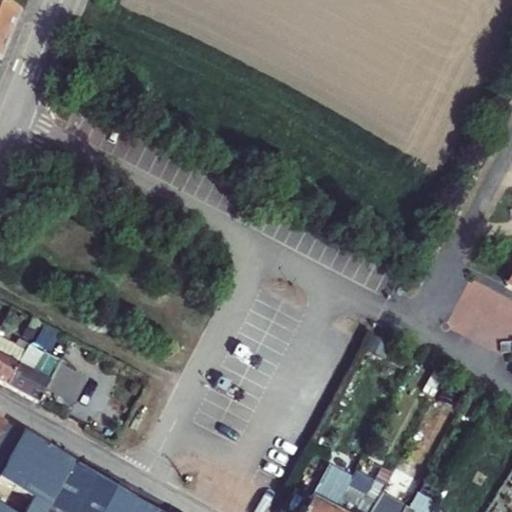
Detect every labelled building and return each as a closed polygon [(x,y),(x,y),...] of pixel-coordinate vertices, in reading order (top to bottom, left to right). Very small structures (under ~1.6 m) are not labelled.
[(0,53),(14,19),(0,13),(0,53)] [(16,356),(21,360),(28,348),(22,345),(16,356)] [(16,356),(0,348),(0,358),(17,368),(21,360),(16,356)] [(5,388),(40,405),(47,392),(60,366),(61,365),(42,355),(31,376),(25,373),(36,352),(28,348),(21,360),(17,368),(5,388)] [(0,384),(5,388),(17,368),(0,358),(0,384)] [(60,366),(47,392),(76,406),(89,381),(60,366)] [(0,463),(5,467),(23,437),(0,425),(0,463)] [(23,437),(5,467),(0,476),(0,511),(49,511),(74,466),(23,437)] [(145,511),(132,503),(74,466),(49,511),(145,511)] [(330,472),(308,511),(336,511),(352,483),(330,472)] [(367,491),(352,483),(336,511),(371,511),(382,493),(384,488),(372,482),(367,491)] [(382,493),(371,511),(408,511),(410,509),(382,493)]
